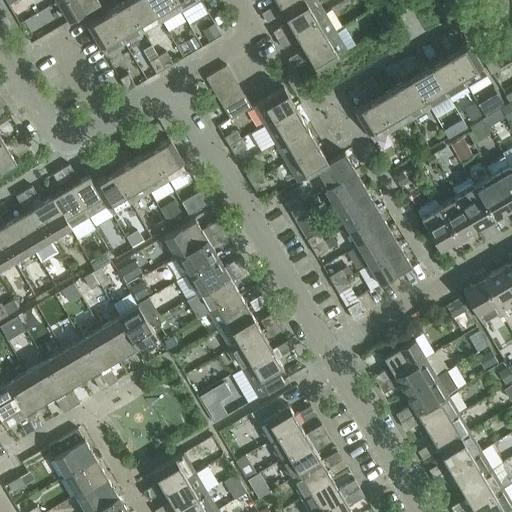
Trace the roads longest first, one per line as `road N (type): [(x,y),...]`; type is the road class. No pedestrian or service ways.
road 1 (tertiary): [(332,358),(175,83)]
road 2 (tertiary): [(175,83),(88,140),(68,140),(52,127),(0,36)]
road 3 (residential): [(332,358),(372,321),(511,239)]
road 4 (tertiary): [(417,511),(332,358)]
road 5 (residential): [(175,83),(258,35),(237,0)]
